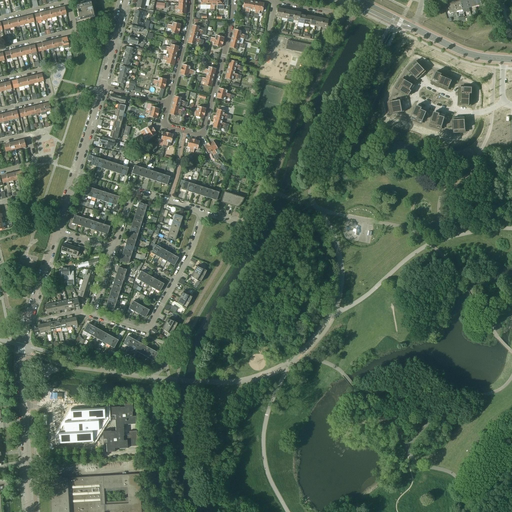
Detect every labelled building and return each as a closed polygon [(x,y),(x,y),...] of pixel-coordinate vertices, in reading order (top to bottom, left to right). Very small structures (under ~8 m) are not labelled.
[(91,2),(86,3),(86,0),(76,3),(79,17),(76,18),(77,21),(95,17),(92,6),(92,4),(91,2)] [(138,0),(136,8),(148,11),(153,12),(155,0),(138,0)] [(466,0),(463,0),(460,1),(463,10),(469,8),(466,0)] [(473,0),(466,0),(469,8),(475,6),(473,0)] [(460,1),(454,3),(456,11),(463,10),(460,1)] [(456,11),(454,3),(448,4),(445,5),(446,9),(449,8),(450,13),(456,11)] [(140,18),(134,17),(133,24),(142,26),(143,24),(141,23),(141,22),(139,22),(140,18)] [(203,28),(199,27),(192,25),(191,30),(206,34),(206,32),(202,31),(203,28)] [(179,29),(165,26),(164,28),(171,29),(170,32),(178,34),(179,29)] [(241,32),(234,30),(233,34),(247,38),(248,36),(241,34),(241,32)] [(197,36),(190,34),(189,39),(203,42),(204,40),(197,38),(197,36)] [(139,39),(129,37),(127,42),(137,45),(139,39)] [(222,42),(208,39),(208,41),(214,42),(213,45),(221,47),(222,42)] [(312,45),(287,40),(285,49),(310,54),(312,45)] [(136,50),(126,47),(125,53),(134,55),(136,50)] [(177,52),(162,48),(161,50),(169,52),(168,54),(176,56),(177,52)] [(175,61),(160,57),(159,59),(166,61),(166,64),(174,66),(175,61)] [(237,62),(230,61),(229,65),(243,69),(243,67),(236,65),(237,62)] [(418,63),(413,67),(422,76),(426,72),(418,63)] [(190,67),(182,65),(181,70),(195,73),(196,71),(190,70),(190,67)] [(413,67),(409,72),(417,80),(422,76),(413,67)] [(235,71),(227,70),(226,74),(241,78),(241,76),(234,74),(235,71)] [(436,71),(432,81),(438,83),(442,74),(436,71)] [(442,74),(438,83),(443,86),(447,76),(442,74)] [(447,76),(443,86),(449,88),(453,79),(447,76)] [(130,81),(130,80),(128,79),(118,77),(117,83),(124,84),(125,81),(129,82),(128,86),(134,87),(135,82),(130,81)] [(212,82),(198,79),(197,81),(204,83),(204,85),(211,87),(212,82)] [(404,79),(401,85),(412,91),(415,86),(404,79)] [(165,85),(151,81),(150,83),(156,85),(156,88),(160,89),(164,90),(165,85)] [(401,85),(398,90),(409,96),(412,91),(401,85)] [(226,93),(227,91),(219,88),(218,93),(232,97),(234,97),(234,96),(233,95),(226,93)] [(181,98),(174,96),(173,101),(187,105),(188,103),(181,101),(181,98)] [(403,99),(390,102),(392,108),(404,106),(403,99)] [(128,107),(125,106),(118,104),(117,110),(126,112),(127,110),(128,107)] [(179,107),(172,105),(171,110),(185,113),(186,111),(178,109),(179,107)] [(416,105),(411,116),(417,119),(422,108),(416,105)] [(404,106),(392,108),(393,114),(405,112),(404,106)] [(422,108),(417,119),(423,121),(428,110),(422,108)] [(204,114),(190,110),(189,112),(196,113),(195,116),(203,118),(204,114)] [(224,111),(217,110),(216,114),(230,118),(231,116),(224,114),(224,111)] [(434,112),(430,123),(436,125),(440,113),(434,112)] [(440,113),(436,125),(442,127),(446,115),(440,113)] [(222,120),(215,118),(214,123),(228,127),(229,125),(222,123),(222,120)] [(228,127),(214,123),(213,127),(217,129),(219,129),(220,129),(221,127),(225,128),(225,131),(227,131),(228,127)] [(141,137),(154,130),(151,125),(144,130),(140,132),(142,134),(140,136),(137,137),(139,139),(141,137)] [(122,128),(112,126),(111,131),(120,134),(121,129),(122,130),(122,128)] [(149,138),(156,134),(154,130),(141,137),(142,139),(147,136),(149,138)] [(163,150),(168,133),(163,132),(161,140),(160,140),(159,145),(163,146),(162,150),(160,149),(158,158),(161,159),(163,150)] [(171,143),(173,135),(168,133),(163,150),(166,151),(166,148),(168,142),(171,143)] [(106,145),(108,139),(100,137),(100,139),(97,138),(96,142),(99,143),(98,143),(99,143),(98,146),(101,147),(102,144),(106,145)] [(116,147),(118,141),(108,139),(106,145),(105,148),(111,149),(112,146),(116,147)] [(199,141),(194,140),(191,154),(193,155),(194,149),(197,149),(199,141)] [(215,150),(217,148),(213,141),(208,144),(218,159),(219,158),(215,150)] [(218,159),(208,144),(204,146),(208,153),(211,152),(214,157),(216,160),(218,159)] [(99,159),(93,157),(90,165),(96,167),(99,159)] [(105,160),(99,159),(96,167),(102,168),(105,160)] [(111,162),(105,160),(102,168),(108,170),(111,162)] [(117,164),(111,162),(108,170),(114,172),(117,164)] [(122,166),(117,164),(114,172),(120,174),(122,166)] [(128,168),(122,166),(120,174),(126,176),(128,168)] [(140,168),(134,166),(132,174),(138,176),(140,168)] [(146,169),(140,168),(138,176),(144,177),(146,169)] [(152,171),(146,169),(144,177),(149,179),(152,171)] [(158,173),(152,171),(149,179),(155,181),(158,173)] [(164,175),(158,173),(155,181),(161,183),(164,175)] [(170,177),(164,175),(161,183),(167,185),(170,177)] [(189,183),(183,181),(181,189),(187,191),(189,183)] [(195,185),(189,183),(187,191),(193,193),(195,185)] [(201,187),(195,185),(193,193),(199,195),(201,187)] [(207,189),(201,187),(199,195),(204,197),(207,189)] [(213,190),(207,189),(204,197),(210,199),(213,190)] [(219,192),(213,190),(210,199),(216,200),(219,192)] [(230,194),(224,192),(221,202),(227,204),(230,194)] [(237,193),(236,195),(233,206),(238,207),(240,205),(242,202),(243,201),(244,199),(245,195),(237,193)] [(236,195),(230,194),(227,204),(233,206),(236,195)] [(139,203),(137,209),(145,211),(147,205),(139,203)] [(137,209),(135,214),(143,217),(145,211),(137,209)] [(135,214),(133,220),(141,223),(143,217),(135,214)] [(183,217),(175,214),(173,220),(181,222),(183,217)] [(81,217),(74,215),(72,223),(78,225),(81,217)] [(86,219),(81,217),(78,225),(84,227),(86,219)] [(92,221),(86,219),(84,227),(90,229),(92,221)] [(133,220),(131,226),(139,229),(141,223),(133,220)] [(181,222),(173,220),(171,226),(179,228),(181,222)] [(98,223),(92,221),(90,229),(96,231),(98,223)] [(104,225),(98,223),(96,231),(101,233),(104,225)] [(110,226),(104,225),(101,233),(107,235),(110,226)] [(131,226),(129,232),(137,235),(139,229),(131,226)] [(179,228),(171,226),(169,232),(177,234),(179,228)] [(129,232),(128,238),(136,240),(137,235),(129,232)] [(177,234),(169,232),(167,238),(175,240),(177,234)] [(128,238),(126,244),(134,246),(136,240),(128,238)] [(67,245),(63,243),(62,246),(61,250),(61,252),(66,253),(70,242),(68,242),(67,245)] [(134,246),(126,244),(124,250),(132,252),(134,246)] [(78,253),(79,249),(80,249),(79,249),(80,246),(78,245),(77,248),(74,247),(71,255),(77,257),(77,256),(79,257),(80,257),(80,254),(78,253)] [(151,253),(155,255),(159,247),(156,245),(153,249),(151,253)] [(159,247),(155,255),(159,257),(163,249),(159,247)] [(163,249),(159,257),(162,259),(167,251),(163,249)] [(124,250),(122,255),(130,258),(132,252),(124,250)] [(167,251),(162,259),(166,261),(171,253),(167,251)] [(171,253),(166,261),(170,263),(175,256),(171,253)] [(122,255),(120,261),(128,264),(130,258),(122,255)] [(175,256),(170,263),(174,266),(178,258),(175,256)] [(77,264),(78,268),(98,264),(97,259),(77,264)] [(206,271),(197,266),(194,271),(203,277),(205,274),(206,271)] [(118,267),(116,274),(124,276),(126,270),(118,267)] [(69,268),(61,268),(62,276),(64,276),(64,280),(67,280),(67,286),(74,286),(73,272),(69,272),(69,268)] [(94,272),(86,269),(85,275),(93,277),(94,274),(97,275),(97,273),(94,272)] [(136,279),(140,281),(145,273),(141,271),(136,279)] [(203,277),(194,271),(191,276),(200,282),(202,280),(203,277)] [(149,276),(145,273),(140,281),(144,283),(149,276)] [(116,274),(114,279),(123,282),(124,276),(116,274)] [(93,277),(85,275),(83,280),(94,284),(94,282),(92,281),(93,277)] [(152,278),(149,276),(144,283),(148,285),(152,278)] [(156,280),(152,278),(148,285),(152,288),(156,280)] [(114,279),(113,285),(121,287),(123,282),(114,279)] [(160,282),(156,280),(152,288),(155,290),(160,282)] [(164,284),(160,282),(155,290),(159,292),(164,284)] [(89,288),(81,285),(80,290),(91,294),(91,292),(88,291),(89,288)] [(113,285),(111,291),(119,293),(121,287),(113,285)] [(91,294),(80,290),(78,296),(86,299),(87,295),(90,296),(91,294)] [(111,291),(109,296),(117,299),(119,293),(111,291)] [(192,297),(182,292),(179,298),(189,303),(190,300),(192,297)] [(109,296),(107,302),(115,305),(117,299),(109,296)] [(189,303),(179,298),(176,303),(185,309),(187,306),(189,303)] [(133,301),(129,308),(134,312),(138,304),(133,301)] [(107,302),(105,308),(113,311),(115,305),(107,302)] [(138,304),(134,312),(140,315),(144,307),(138,304)] [(144,307),(140,315),(145,318),(149,310),(144,307)] [(167,319),(165,324),(174,329),(176,326),(177,323),(167,319)] [(39,322),(37,322),(38,325),(38,328),(34,329),(35,335),(40,334),(40,333),(45,332),(43,324),(40,325),(39,322)] [(92,326),(88,323),(83,331),(87,333),(92,326)] [(174,329),(165,324),(162,329),(171,335),(173,332),(174,329)] [(96,328),(92,326),(87,333),(91,336),(96,328)] [(99,330),(96,328),(91,336),(95,338),(99,330)] [(103,332),(99,330),(95,338),(99,340),(103,332)] [(107,334),(103,332),(99,340),(102,342),(107,334)] [(111,336),(107,334),(102,342),(106,344),(111,336)] [(114,338),(111,336),(106,344),(110,346),(114,338)] [(131,338),(127,336),(123,344),(127,346),(131,338)] [(118,340),(114,338),(110,346),(114,348),(118,340)] [(135,340),(131,338),(127,346),(131,348),(135,340)] [(139,342),(135,340),(131,348),(134,350),(139,342)] [(142,344),(139,342),(134,350),(138,352),(142,344)] [(146,347),(142,344),(138,352),(142,354),(146,347)] [(150,349),(146,347),(142,354),(146,356),(150,349)] [(154,351),(150,349),(146,356),(149,359),(154,351)] [(158,353),(154,351),(149,359),(153,361),(158,353)] [(63,432),(55,432),(56,445),(93,443),(92,431),(101,430),(100,419),(108,419),(108,406),(70,408),(71,420),(62,421),(63,432)] [(141,511),(139,474),(126,474),(125,472),(122,472),(122,475),(62,478),(61,478),(57,478),(57,479),(49,479),(50,511),(141,511)]
